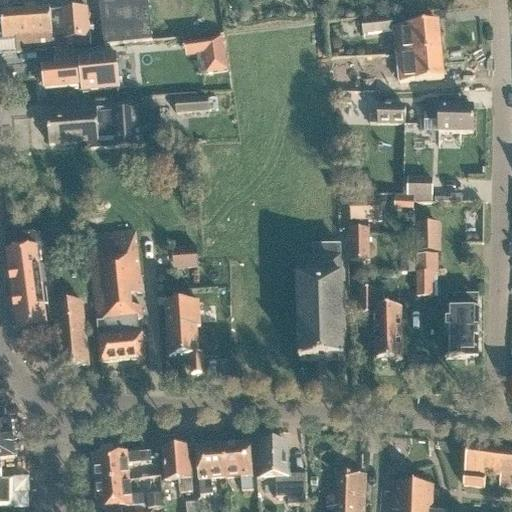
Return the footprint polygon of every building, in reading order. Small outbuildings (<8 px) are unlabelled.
[(151,42),(145,0),(97,0),(104,48),(151,42)] [(29,12),(1,14),(3,42),(16,41),(17,55),(31,54),(39,53),(52,52),(52,51),(51,44),(89,41),(87,10),(50,13),(49,10),(29,12)] [(392,20),(361,24),(363,40),(393,36),(392,20)] [(397,56),(395,56),(396,57),(413,55),(413,57),(441,54),(438,26),(410,28),(410,30),(398,31),(399,42),(396,42),(397,56)] [(224,40),(204,43),(208,77),(229,74),(224,40)] [(89,41),(51,44),(52,51),(55,51),(73,49),(90,48),(89,41)] [(413,57),(397,58),(397,64),(400,86),(416,85),(444,82),(441,54),(413,57)] [(45,89),(45,92),(82,88),(82,94),(119,90),(116,56),(55,63),(56,70),(43,71),(43,75),(39,76),(40,89),(45,89)] [(349,93),(346,65),(332,67),(335,95),(349,93)] [(351,107),(351,99),(340,99),(340,107),(351,107)] [(209,115),(208,101),(175,103),(176,117),(209,115)] [(473,137),(473,111),(466,111),(466,102),(439,101),(439,111),(425,111),(425,123),(439,123),(438,137),(473,137)] [(405,130),(405,110),(378,110),(378,119),(378,127),(378,130),(405,130)] [(97,116),(48,120),(50,149),(81,146),(82,154),(143,149),(142,132),(161,130),(159,111),(140,112),(114,114),(114,115),(97,116)] [(408,182),(408,198),(432,198),(432,182),(408,182)] [(369,225),(382,224),(381,207),(350,209),(351,233),(350,233),(351,265),(370,264),(369,225)] [(417,255),(437,255),(437,227),(417,227),(417,255)] [(141,297),(134,234),(86,239),(99,366),(145,362),(141,327),(139,328),(139,321),(141,321),(140,309),(132,310),(130,298),(141,297)] [(52,288),(44,237),(6,241),(8,255),(7,254),(10,275),(17,334),(28,332),(39,331),(47,330),(44,307),(54,306),(52,288)] [(312,249),(312,261),(297,261),(298,281),(297,281),(300,365),(344,363),(340,248),(312,249)] [(196,250),(173,252),(174,266),(185,265),(186,273),(198,272),(196,250)] [(419,277),(439,277),(439,259),(420,259),(419,277)] [(432,301),(432,278),(417,277),(417,301),(432,301)] [(402,363),(401,312),(383,312),(383,292),(373,292),(360,293),(360,318),(373,318),(374,363),(402,363)] [(446,299),(445,361),(465,361),(465,360),(478,360),(479,299),(446,299)] [(199,305),(165,307),(166,332),(168,359),(190,357),(191,377),(203,376),(202,355),(198,355),(197,330),(200,330),(199,305)] [(90,369),(83,306),(48,309),(50,325),(55,325),(60,371),(90,369)] [(0,481),(2,481),(2,469),(1,469),(1,463),(15,461),(11,422),(5,423),(4,413),(0,413),(0,481)] [(266,444),(264,447),(261,447),(262,481),(276,481),(276,500),(288,500),(288,508),(306,508),(305,478),(290,478),(290,468),(287,468),(287,447),(276,447),(273,444),(266,444)] [(223,448),(225,481),(241,479),(242,493),(254,492),(250,446),(223,448)] [(511,491),(511,452),(468,447),(463,489),(484,491),(485,478),(500,480),(498,490),(511,491)] [(225,481),(223,448),(196,450),(200,497),(212,496),(211,482),(225,481)] [(179,497),(192,496),(189,451),(163,453),(165,485),(178,484),(179,497)] [(95,486),(129,483),(128,467),(140,466),(140,465),(139,456),(139,455),(92,460),(95,486)] [(151,464),(150,455),(139,456),(140,465),(151,464)] [(364,511),(366,478),(337,476),(336,500),(326,500),(326,506),(325,510),(335,510),(335,511),(364,511)] [(0,509),(13,510),(13,481),(2,481),(0,481),(0,509)] [(129,483),(95,486),(97,511),(109,511),(144,508),(143,497),(131,498),(129,483)] [(432,511),(433,488),(392,485),(391,511),(432,511)] [(148,511),(162,511),(161,499),(147,500),(148,511)]
